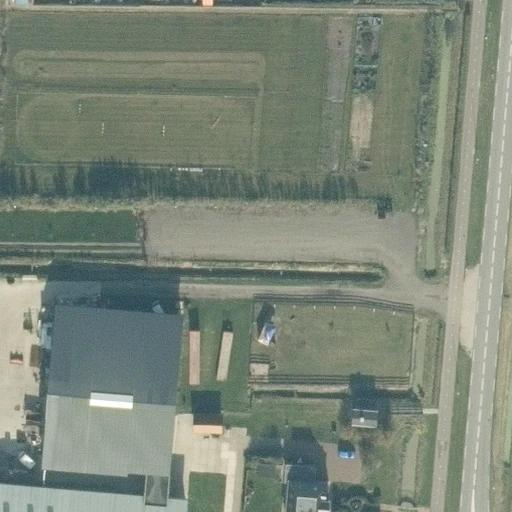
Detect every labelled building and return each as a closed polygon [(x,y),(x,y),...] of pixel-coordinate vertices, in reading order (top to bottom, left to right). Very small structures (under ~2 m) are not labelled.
[(186,302),(57,291),(44,453),(173,463),(186,302)] [(378,421),(378,407),(354,406),(353,420),(378,421)] [(196,411),(195,427),(209,428),(209,424),(219,424),(220,412),(196,411)] [(314,478),(315,464),(288,461),(286,477),(290,478),(287,511),(325,511),(326,508),(327,508),(328,509),(329,507),(328,507),(329,497),(330,495),(328,495),(327,495),(328,480),(314,478)] [(0,511),(176,511),(62,502),(64,482),(0,476),(0,511)]
